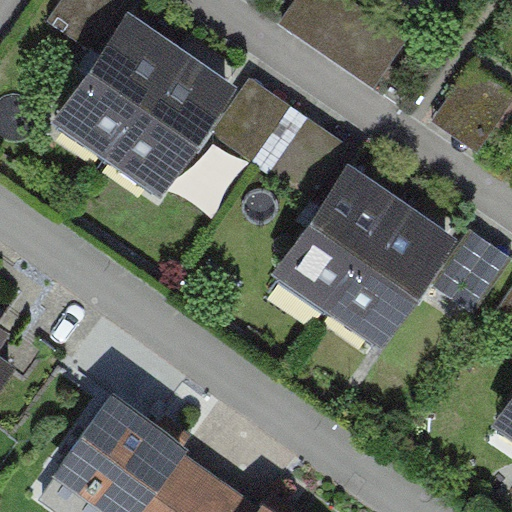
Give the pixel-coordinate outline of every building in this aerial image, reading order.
[(124,0),(62,0),(49,20),(92,48),(124,0)] [(411,42),(350,0),(298,0),(282,24),(378,90),(411,42)] [(184,41),(129,3),(55,109),(110,148),(184,41)] [(239,80),(184,41),(110,148),(165,186),(239,80)] [(511,97),(511,90),(473,66),(436,123),(478,150),(511,97)] [(292,106),(253,79),(215,134),(254,161),(292,106)] [(347,146),(307,120),(269,176),(308,203),(347,146)] [(403,193),(346,154),(271,266),(328,304),(403,193)] [(460,231),(403,193),(328,304),(385,342),(460,231)] [(511,262),(511,258),(472,233),(437,287),(479,314),(511,262)] [(511,296),(494,324),(511,335),(511,296)] [(0,380),(28,343),(0,321),(0,380)] [(135,511),(188,435),(118,388),(61,471),(121,511),(135,511)] [(511,409),(498,432),(511,440),(511,409)] [(281,511),(262,498),(251,511),(281,511)]
